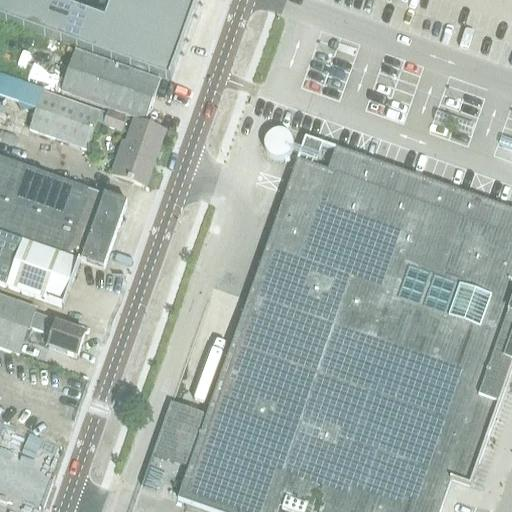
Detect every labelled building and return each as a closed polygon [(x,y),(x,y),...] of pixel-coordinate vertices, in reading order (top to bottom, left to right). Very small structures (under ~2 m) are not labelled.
[(45,0),(0,0),(0,20),(171,82),(200,0),(112,0),(105,22),(45,0)] [(146,124),(160,83),(78,54),(63,95),(146,124)] [(60,94),(68,71),(35,60),(27,82),(60,94)] [(87,152),(92,137),(101,114),(44,95),(45,92),(0,75),(0,99),(38,113),(31,133),(87,152)] [(122,134),(126,120),(108,114),(103,128),(122,134)] [(146,189),(165,137),(166,134),(136,123),(122,161),(119,160),(113,177),(146,189)] [(471,489),(493,428),(511,374),(511,212),(307,141),(205,428),(169,415),(154,457),(190,470),(179,501),(211,511),(441,511),(452,483),(471,489)] [(126,203),(0,158),(0,232),(103,269),(126,203)] [(0,285),(64,308),(80,263),(0,234),(0,285)] [(0,349),(18,356),(34,311),(0,298),(0,349)] [(78,359),(86,335),(57,325),(57,323),(35,315),(30,329),(53,337),(48,349),(78,359)]
